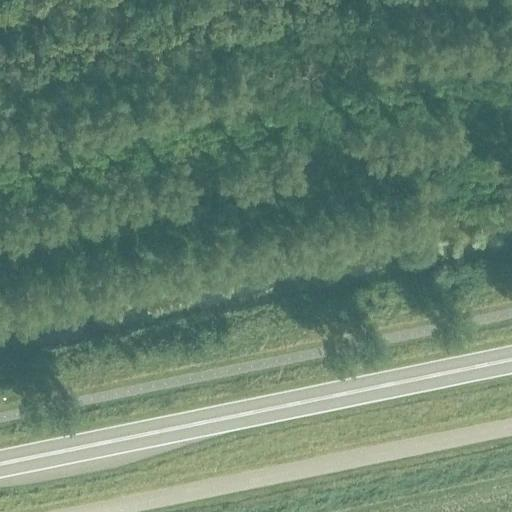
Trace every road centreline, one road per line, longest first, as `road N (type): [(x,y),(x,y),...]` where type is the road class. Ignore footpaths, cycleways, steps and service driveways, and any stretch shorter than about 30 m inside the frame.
road 1 (trunk): [(0,466),(511,362)]
road 2 (unclassified): [(99,511),(511,427)]
